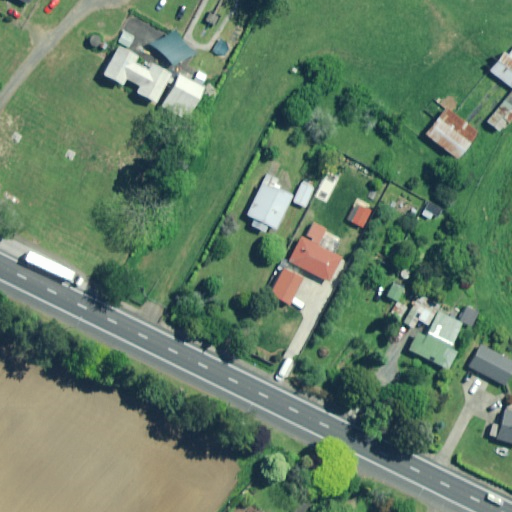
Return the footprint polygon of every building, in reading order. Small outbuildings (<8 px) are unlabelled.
[(133,36),(120,31),(115,44),(129,48),(133,36)] [(190,79),(108,41),(93,73),(175,111),(190,79)] [(511,47),(506,56),(501,53),(487,72),(511,90),(485,123),(496,133),(504,123),(506,125),(511,117),(511,47)] [(474,63),(466,55),(454,66),(462,75),(474,63)] [(475,133),(444,109),(423,136),(455,160),(475,133)] [(283,159),(276,156),(269,174),(276,177),(283,159)] [(278,182),(263,175),(244,216),(253,220),(249,227),(264,234),(267,227),(274,230),(290,197),(275,190),(278,182)] [(340,180),(329,175),(318,199),(329,204),(340,180)] [(312,189),(300,184),(292,203),(304,208),(312,189)] [(371,215),(358,208),(350,223),(363,230),(371,215)] [(341,240),(311,225),(304,240),(299,237),(286,264),(327,283),(339,258),(334,255),(341,240)] [(301,279),(281,269),(268,296),(288,306),(301,279)] [(387,312),(397,318),(414,292),(401,283),(392,297),(395,299),(387,312)] [(459,324),(414,301),(402,325),(415,332),(410,344),(414,346),(410,352),(445,370),(454,352),(447,348),(459,324)] [(472,310),(464,306),(457,323),(466,326),(472,310)] [(511,367),(511,363),(478,346),(467,368),(502,386),(511,367)] [(511,406),(508,404),(492,437),(511,446),(511,406)]
